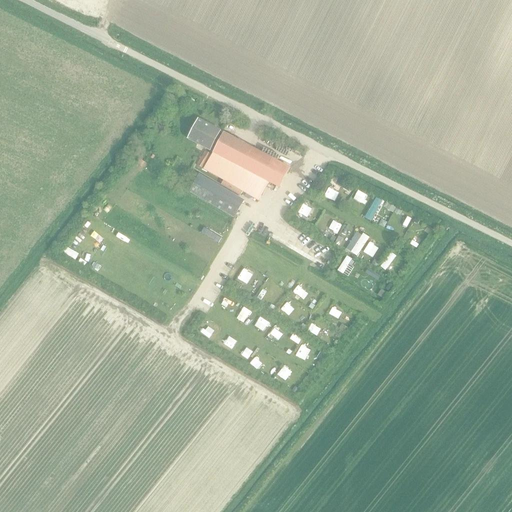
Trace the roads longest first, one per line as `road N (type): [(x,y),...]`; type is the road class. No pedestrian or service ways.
road 1 (unclassified): [(511,246),(317,148)]
road 2 (unclassified): [(251,115),(124,50)]
road 3 (residential): [(191,306),(248,210),(269,223)]
